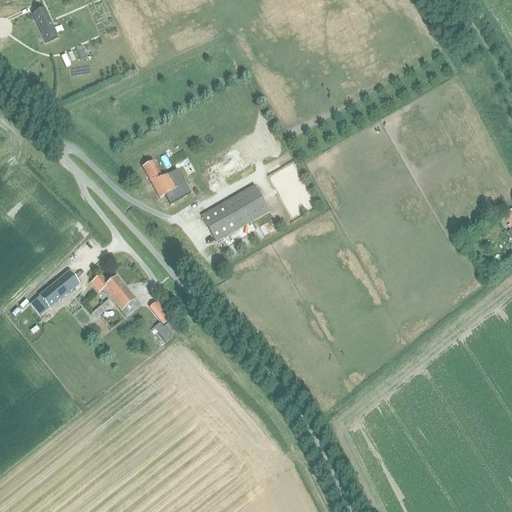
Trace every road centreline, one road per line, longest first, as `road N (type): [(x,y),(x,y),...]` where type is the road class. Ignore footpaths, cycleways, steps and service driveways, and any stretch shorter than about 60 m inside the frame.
road 1 (unclassified): [(351,511),(294,411),(81,177)]
road 2 (unclassified): [(81,177),(153,289)]
